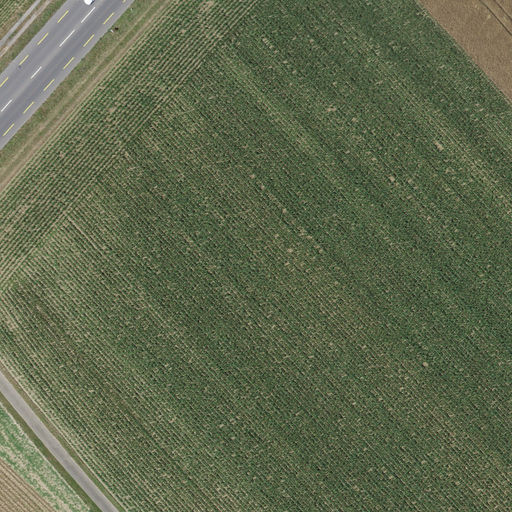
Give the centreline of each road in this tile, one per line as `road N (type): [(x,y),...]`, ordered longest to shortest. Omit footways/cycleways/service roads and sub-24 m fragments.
road 1 (track): [(0,379),(111,511)]
road 2 (primary): [(0,114),(102,0)]
